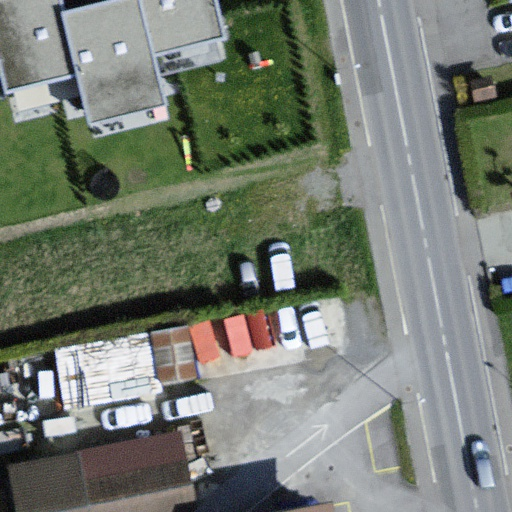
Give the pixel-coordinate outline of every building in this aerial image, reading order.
[(0,0),(0,35),(14,89),(86,71),(71,11),(68,0),(0,0)] [(171,97),(159,51),(146,0),(114,0),(71,11),(86,71),(98,115),(171,97)] [(221,0),(146,0),(159,51),(230,33),(221,0)] [(68,394),(133,380),(122,326),(57,340),(68,394)] [(76,477),(72,456),(4,469),(11,511),(188,511),(178,457),(76,477)]
